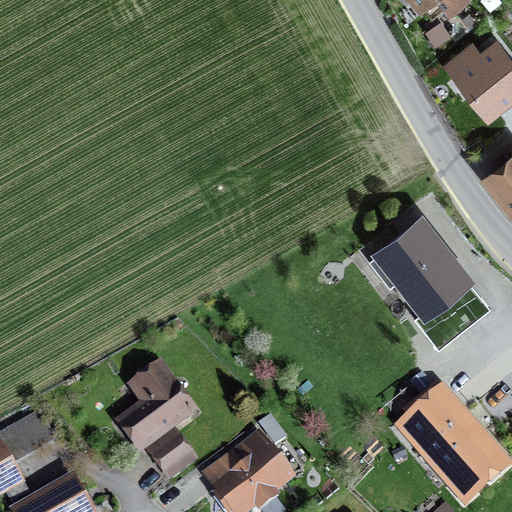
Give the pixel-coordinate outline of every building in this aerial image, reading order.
[(404,0),(425,24),(452,0),(404,0)] [(511,77),(507,71),(457,112),(488,151),(511,131),(511,77)] [(511,157),(487,177),(511,208),(511,157)] [(466,279),(421,221),(379,254),(424,311),(415,318),(439,349),(482,315),(459,285),(466,279)] [(141,415),(119,432),(141,462),(201,418),(165,370),(129,398),(141,415)] [(476,511),(511,481),(511,467),(447,394),(399,436),(465,511),(476,511)] [(0,448),(2,452),(0,453),(0,510),(29,495),(17,475),(60,451),(42,419),(0,442),(0,448)] [(239,474),(212,492),(226,511),(268,511),(299,492),(262,439),(230,461),(239,474)] [(200,468),(185,448),(154,470),(169,491),(200,468)] [(93,511),(77,484),(27,511),(93,511)]
